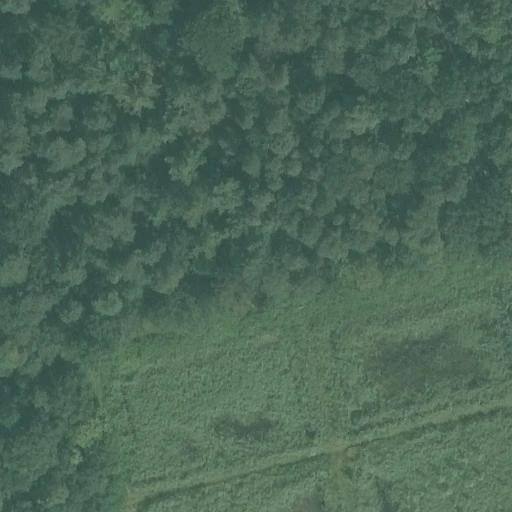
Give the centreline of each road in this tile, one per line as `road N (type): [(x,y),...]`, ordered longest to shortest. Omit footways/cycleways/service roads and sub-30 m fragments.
road 1 (track): [(78,330),(511,227)]
road 2 (track): [(511,163),(431,0)]
